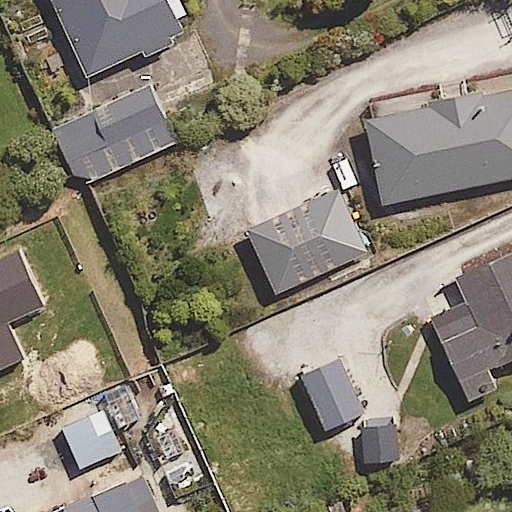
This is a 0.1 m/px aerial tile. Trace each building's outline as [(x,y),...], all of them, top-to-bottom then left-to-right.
[(183,34),(168,0),(53,0),(88,77),(183,34)] [(176,141),(151,87),(57,131),(82,186),(176,141)] [(511,176),(511,90),(369,121),(386,204),(511,176)] [(368,253),(341,192),(250,232),(277,293),(368,253)] [(511,360),(511,252),(459,277),(471,304),(434,320),(471,401),(497,389),(489,371),(511,360)] [(364,415),(344,362),(305,376),(326,430),(364,415)] [(404,442),(391,409),(356,422),(369,455),(404,442)] [(123,450),(105,411),(64,429),(82,468),(123,450)] [(157,511),(143,477),(60,511),(157,511)]
